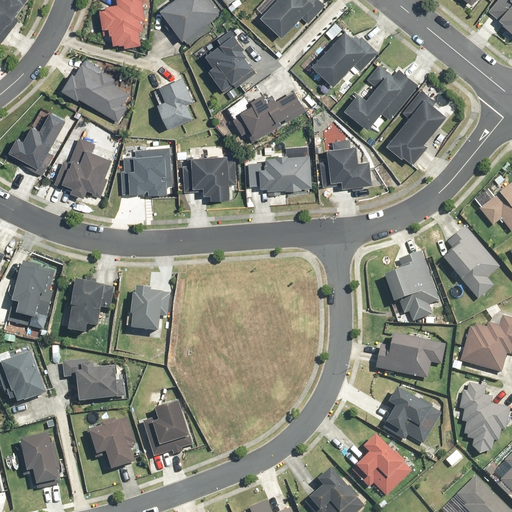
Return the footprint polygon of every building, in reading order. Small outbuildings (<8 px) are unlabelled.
[(0,0),(0,43),(20,20),(15,16),(27,0),(0,0)] [(107,9),(101,10),(103,28),(109,27),(111,35),(113,34),(114,44),(125,43),(125,47),(142,45),(140,31),(144,30),(143,22),(146,21),(143,0),(145,0),(117,0),(118,3),(106,5),(107,9)] [(172,0),(161,9),(186,43),(222,16),(210,0),(172,0)] [(276,0),(261,16),(283,37),(302,17),(309,23),(327,5),(321,0),(276,0)] [(511,0),(498,0),(489,11),(511,31),(511,0)] [(221,44),(206,55),(214,65),(209,69),(225,91),(235,83),(237,87),(257,72),(246,57),(248,55),(244,48),(246,47),(232,27),(217,38),(221,44)] [(348,30),(313,64),(334,86),(355,65),(361,71),(379,54),(358,33),(355,36),(348,30)] [(66,80),(60,89),(79,101),(80,98),(118,122),(128,106),(124,104),(130,94),(113,83),(116,79),(85,60),(76,74),(73,72),(68,81),(66,80)] [(360,92),(345,109),(369,129),(382,113),(390,120),(420,84),(400,68),(394,75),(380,64),(367,79),(377,88),(368,99),(360,92)] [(166,100),(159,104),(169,127),(194,117),(188,103),(195,100),(184,75),(160,86),(166,100)] [(409,118),(387,144),(403,158),(405,156),(412,162),(441,128),(439,126),(448,116),(434,105),(437,101),(422,89),(403,112),(409,118)] [(254,103),(241,110),(244,114),(233,120),(245,144),(308,112),(296,90),(276,100),(274,94),(267,98),(265,93),(252,100),(254,103)] [(18,136),(10,151),(40,168),(67,119),(52,111),(41,130),(33,125),(24,140),(18,136)] [(97,143),(80,136),(70,162),(64,160),(54,184),(85,196),(86,194),(100,199),(116,160),(94,151),(97,143)] [(329,161),(321,162),(323,187),(343,185),(343,187),(373,184),(371,160),(358,162),(357,146),(351,146),(350,139),(333,140),(334,148),(327,149),(329,161)] [(119,166),(121,191),(168,189),(168,184),(172,184),(170,147),(137,148),(137,154),(123,155),(123,166),(119,166)] [(313,186),(310,154),(289,156),(289,155),(276,156),(276,157),(266,158),(266,162),(249,163),(250,186),(261,185),(261,187),(269,187),(269,190),(313,186)] [(229,155),(189,157),(189,162),(183,162),(185,192),(205,191),(205,196),(212,195),(212,201),(231,200),(230,185),(237,185),(235,160),(229,160),(229,155)] [(501,219),(511,232),(511,231),(511,183),(480,209),(493,226),(501,219)] [(449,255),(445,259),(479,299),(495,286),(488,278),(500,268),(466,227),(447,242),(452,249),(447,253),(449,255)] [(396,272),(386,275),(395,303),(400,301),(405,313),(409,311),(412,321),(433,314),(429,304),(439,300),(422,251),(399,259),(402,266),(395,268),(396,272)] [(42,266),(23,262),(9,322),(31,327),(33,319),(36,320),(37,315),(48,317),(54,291),(51,290),(55,271),(42,268),(42,266)] [(115,285),(73,279),(70,298),(74,299),(69,330),(88,333),(89,326),(99,327),(102,307),(111,309),(115,285)] [(167,317),(170,293),(152,291),(152,289),(137,287),(137,294),(133,294),(131,315),(134,315),(133,328),(159,331),(161,316),(167,317)] [(470,327),(461,361),(502,372),(506,354),(511,355),(511,351),(511,317),(503,316),(500,326),(489,323),(488,328),(476,325),(475,328),(470,327)] [(447,344),(394,333),(393,340),(391,340),(389,346),(381,344),(376,369),(428,379),(431,363),(442,365),(447,344)] [(17,336),(3,334),(2,342),(16,344),(17,336)] [(31,352),(0,364),(0,377),(10,401),(17,398),(19,404),(48,393),(31,352)] [(86,360),(63,362),(65,377),(73,376),(74,382),(78,381),(80,402),(127,397),(125,380),(118,380),(116,366),(95,369),(94,362),(86,363),(86,360)] [(467,391),(463,391),(459,409),(464,410),(462,421),(466,422),(464,434),(468,435),(467,439),(474,440),(472,447),(480,455),(489,450),(492,451),(494,441),(499,442),(501,430),(506,431),(511,407),(492,403),(493,397),(485,395),(486,387),(469,383),(467,391)] [(420,400),(398,387),(388,403),(396,408),(384,428),(405,440),(408,435),(424,445),(442,413),(432,407),(433,406),(421,398),(420,400)] [(158,417),(143,421),(154,457),(173,452),(174,455),(183,452),(182,449),(194,446),(180,401),(155,408),(158,417)] [(102,425),(88,430),(96,457),(108,453),(113,471),(136,464),(131,449),(134,448),(133,443),(136,442),(128,417),(116,421),(115,418),(101,423),(102,425)] [(49,433),(21,439),(28,472),(34,470),(38,489),(64,484),(55,442),(52,443),(49,433)] [(394,453),(377,435),(361,450),(367,456),(352,470),(370,488),(374,484),(386,497),(412,471),(404,463),(406,462),(396,451),(394,453)] [(511,467),(511,468),(501,479),(511,491),(511,452),(504,460),(511,467)] [(348,487),(332,468),(315,483),(320,489),(305,502),(314,511),(358,511),(365,506),(358,498),(360,496),(350,485),(348,487)] [(469,511),(511,511),(511,510),(475,475),(456,494),(466,504),(464,506),(469,511)] [(292,511),(291,507),(279,511),(273,511),(269,501),(250,509),(251,511),(292,511)]
